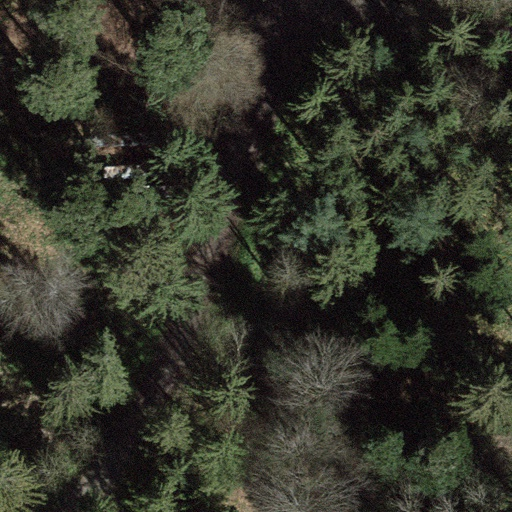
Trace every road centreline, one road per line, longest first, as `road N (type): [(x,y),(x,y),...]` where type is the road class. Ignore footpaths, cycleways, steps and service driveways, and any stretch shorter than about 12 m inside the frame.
road 1 (track): [(316,0),(208,266),(53,511)]
road 2 (track): [(297,0),(309,9),(511,43)]
